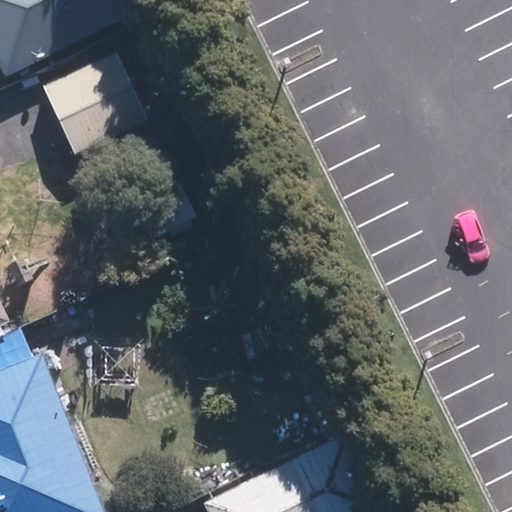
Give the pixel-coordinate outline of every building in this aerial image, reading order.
[(0,0),(0,72),(102,25),(90,0),(0,0)] [(75,153),(144,120),(114,52),(43,85),(75,153)] [(153,239),(202,216),(185,180),(136,203),(153,239)] [(0,326),(13,321),(0,295),(0,326)] [(0,511),(109,511),(45,359),(0,377),(0,511)] [(210,511),(381,511),(387,509),(349,432),(205,502),(210,511)]
